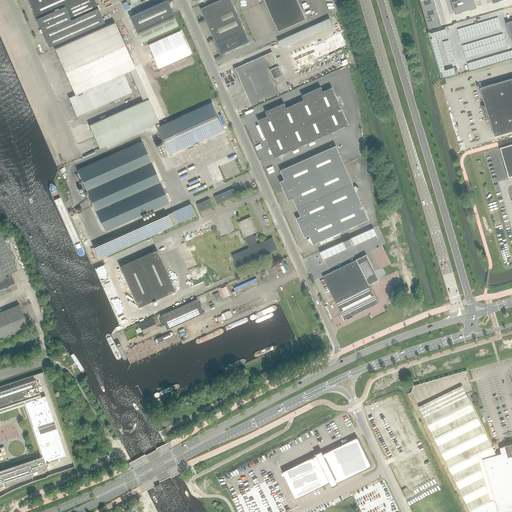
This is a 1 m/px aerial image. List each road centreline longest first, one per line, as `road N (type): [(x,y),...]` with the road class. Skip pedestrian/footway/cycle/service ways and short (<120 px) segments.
road 1 (primary): [(367,0),(454,297)]
road 2 (primary): [(468,295),(380,0)]
road 3 (primary): [(322,373),(52,511)]
road 4 (unclassified): [(303,272),(182,0)]
road 5 (primary): [(76,511),(317,389)]
road 6 (unknown): [(237,124),(333,81),(347,92),(355,118),(350,133),(258,172)]
road 7 (unknown): [(303,272),(371,247),(382,261),(388,304),(330,331)]
road 8 (unclassified): [(77,155),(9,0)]
road 9 (primary): [(447,322),(322,373)]
